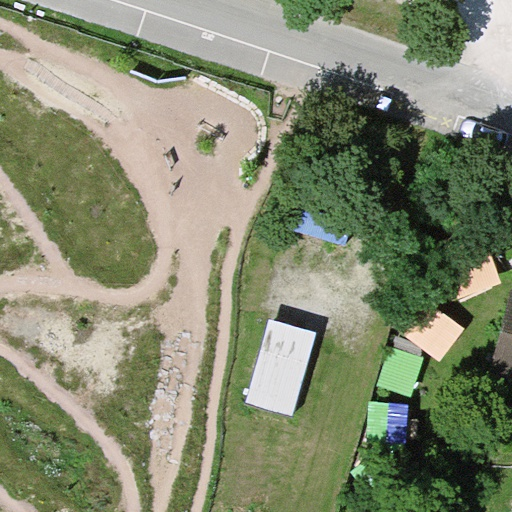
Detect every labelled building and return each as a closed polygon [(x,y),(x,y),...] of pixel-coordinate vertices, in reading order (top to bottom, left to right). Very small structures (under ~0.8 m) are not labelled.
[(437,262),(451,301),(503,283),(489,244),(437,262)] [(511,299),(492,377),(511,381),(511,299)] [(406,334),(440,360),(466,327),(432,300),(406,334)] [(317,331),(269,317),(244,401),(293,415),(317,331)] [(406,338),(395,335),(393,346),(421,356),(422,347),(406,338)] [(421,356),(386,345),(375,385),(411,396),(423,356),(421,356)] [(409,403),(369,400),(366,441),(406,444),(409,403)] [(371,453),(349,470),(370,497),(393,479),(371,453)]
